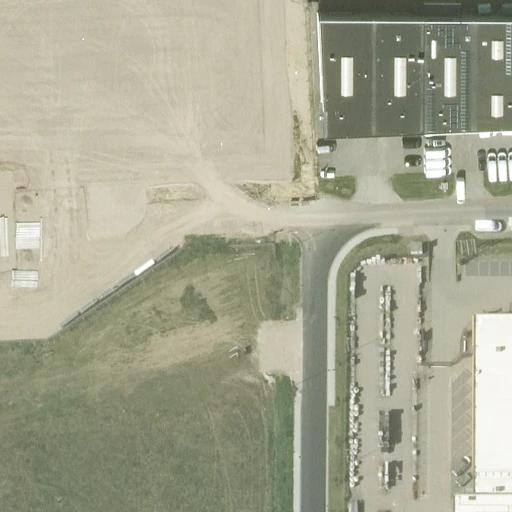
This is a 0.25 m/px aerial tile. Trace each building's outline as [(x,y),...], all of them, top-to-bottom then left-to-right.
[(0,0),(0,188),(286,176),(278,0),(0,0)] [(321,130),(371,128),(372,13),(316,12),(321,130)] [(422,13),(372,13),(371,128),(421,126),(422,13)] [(472,13),(422,13),(421,126),(471,124),(471,66),(472,13)] [(511,13),(472,13),(471,66),(511,66),(511,13)] [(511,66),(471,66),(471,124),(511,122),(511,66)] [(421,246),(410,246),(410,254),(421,254),(421,246)] [(511,511),(511,327),(503,327),(503,338),(499,342),(490,332),(489,333),(490,334),(481,343),(480,342),(479,343),(489,353),(484,357),(474,357),(474,358),(473,507),(453,507),(453,511),(511,511)]
